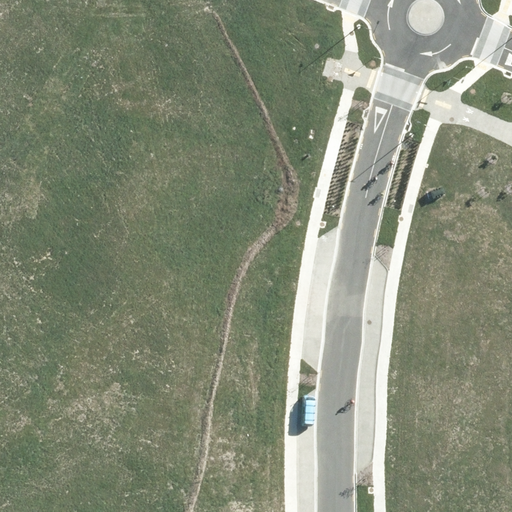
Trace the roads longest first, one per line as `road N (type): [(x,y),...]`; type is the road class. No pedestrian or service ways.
road 1 (residential): [(337,511),(331,425),(351,248),(390,88),(407,54)]
road 2 (unknown): [(53,511),(48,336),(56,248),(98,55)]
road 3 (unknown): [(511,481),(331,425)]
